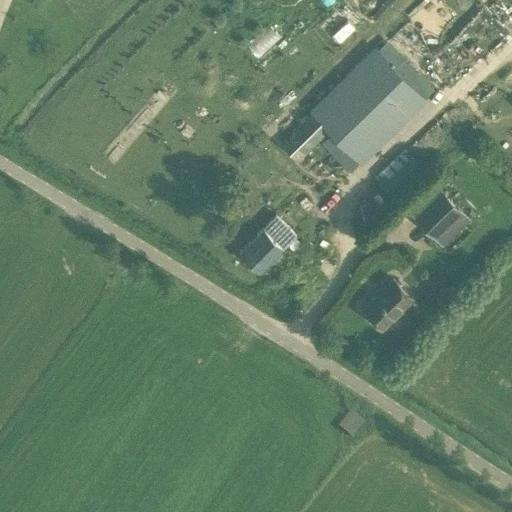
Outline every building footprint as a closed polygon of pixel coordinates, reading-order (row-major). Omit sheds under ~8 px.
[(376,47),(278,141),(298,161),(330,130),(359,161),(424,98),(403,76),(411,69),(403,60),(395,68),(376,47)] [(412,155),(380,185),(392,198),(424,168),(412,155)] [(442,188),(414,215),(442,244),(470,217),(442,188)] [(277,258),(282,253),(281,249),(297,234),(276,213),(262,226),(263,227),(239,250),(259,270),(272,257),(277,258)] [(381,327),(412,297),(392,278),(362,308),(381,327)] [(338,427),(352,437),(364,422),(350,411),(338,427)]
